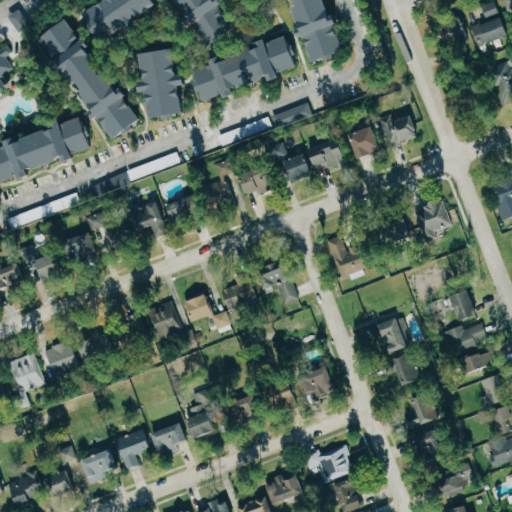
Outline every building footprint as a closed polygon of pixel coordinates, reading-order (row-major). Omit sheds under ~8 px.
[(157,6),(153,0),(106,0),(86,13),(102,39),(157,6)] [(175,0),(204,48),(234,31),(215,0),(175,0)] [(290,0),(311,62),(342,52),(324,0),(290,0)] [(353,0),(367,48),(378,44),(365,0),(353,0)] [(507,36),(494,1),(479,6),(485,22),(471,27),(478,46),(507,36)] [(110,141),(138,123),(70,17),(42,35),(110,141)] [(442,45),(465,41),(461,19),(438,23),(442,45)] [(211,57),(212,65),(193,70),(201,98),(297,73),(287,37),(211,57)] [(0,49),(0,93),(7,89),(0,79),(0,77),(13,69),(5,57),(11,53),(6,46),(0,49)] [(147,91),(151,118),(185,113),(175,48),(140,53),(146,92),(147,91)] [(511,102),(511,65),(510,61),(488,70),(503,106),(511,102)] [(476,112),(470,77),(454,80),(459,114),(476,112)] [(312,117),(307,104),(275,115),(280,128),(312,117)] [(387,146),(418,137),(412,116),(393,122),(391,116),(379,119),(387,146)] [(0,142),(0,179),(92,152),(81,117),(0,142)] [(219,135),(222,144),(270,128),(267,119),(219,135)] [(350,134),(357,158),(380,150),(373,127),(350,134)] [(309,150),(319,172),(346,160),(336,137),(309,150)] [(272,147),(277,163),(293,157),(288,142),(272,147)] [(291,182),(313,176),(305,153),(284,160),(291,182)] [(234,172),(230,160),(217,164),(221,177),(234,172)] [(248,197),(276,186),(267,164),(239,176),(248,197)] [(510,217),(508,213),(511,211),(511,171),(489,180),(504,219),(510,217)] [(234,199),(224,179),(205,188),(214,208),(234,199)] [(166,205),(173,223),(201,211),(194,194),(166,205)] [(452,227),(443,200),(415,209),(424,237),(452,227)] [(163,224),(157,202),(141,206),(147,228),(163,224)] [(89,217),(93,229),(104,226),(100,214),(89,217)] [(385,244),(406,240),(403,221),(382,225),(385,244)] [(132,247),(128,228),(108,231),(112,250),(132,247)] [(64,242),(70,259),(90,251),(83,234),(64,242)] [(102,240),(107,251),(115,247),(110,236),(102,240)] [(327,241),(341,278),(375,264),(366,242),(346,250),(340,236),(327,241)] [(36,260),(44,278),(62,271),(54,253),(36,260)] [(277,283),(283,305),(297,300),(286,260),(265,266),(270,285),(277,283)] [(0,268),(0,290),(21,290),(21,268),(0,268)] [(222,289),(229,310),(257,301),(247,272),(233,276),(235,284),(222,289)] [(468,289),(447,296),(455,322),(476,315),(468,289)] [(185,302),(194,321),(213,313),(205,294),(185,302)] [(179,334),(172,303),(148,308),(156,340),(180,334),(183,344),(194,342),(192,331),(179,334)] [(146,340),(139,313),(111,321),(119,348),(146,340)] [(217,327),(228,323),(225,313),(214,317),(217,327)] [(412,344),(402,316),(374,326),(384,354),(412,344)] [(488,339),(481,323),(463,331),(461,325),(444,332),(455,355),(488,339)] [(84,362),(113,354),(106,327),(88,332),(90,339),(78,343),(84,362)] [(53,375),(79,367),(69,340),(44,349),(53,375)] [(461,361),(467,374),(497,362),(491,348),(461,361)] [(420,379),(411,352),(382,361),(387,375),(396,372),(401,385),(420,379)] [(8,362),(20,393),(42,384),(31,353),(8,362)] [(304,398),(334,391),(328,367),(298,374),(304,398)] [(492,405),(509,398),(499,374),(481,381),(492,405)] [(0,403),(13,399),(5,376),(0,378),(0,403)] [(274,411),(295,406),(289,381),(268,386),(274,411)] [(410,398),(416,412),(404,417),(410,429),(438,416),(426,391),(410,398)] [(260,416),(255,396),(227,403),(232,423),(260,416)] [(511,430),(511,406),(511,404),(492,411),(500,435),(511,430)] [(215,432),(208,411),(188,418),(195,439),(215,432)] [(160,457),(179,449),(177,445),(187,441),(180,423),(151,434),(160,457)] [(117,439),(126,469),(140,465),(136,454),(150,449),(144,430),(117,439)] [(425,465),(445,460),(438,430),(418,435),(425,465)] [(492,467),(511,462),(511,436),(486,444),(492,467)] [(76,460),(70,446),(57,452),(64,465),(76,460)] [(356,471),(347,448),(321,457),(319,451),(304,457),(309,470),(320,466),(326,482),(356,471)] [(120,471),(110,449),(81,461),(91,484),(120,471)] [(475,480),(464,462),(436,479),(447,497),(475,480)] [(54,497),(74,489),(66,470),(46,478),(54,497)] [(17,505),(45,493),(36,471),(8,482),(17,505)] [(298,475),(267,484),(274,510),(305,502),(298,475)] [(335,484),(340,511),(345,511),(364,508),(358,479),(335,484)] [(240,511),(271,511),(268,498),(239,505),(240,511)] [(234,511),(231,503),(220,506),(218,500),(208,503),(210,510),(203,511),(234,511)]
